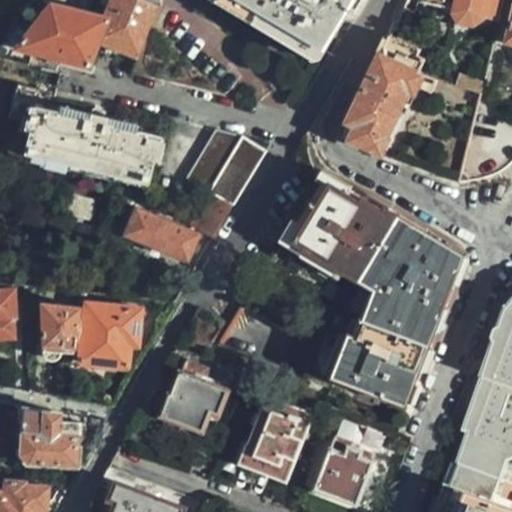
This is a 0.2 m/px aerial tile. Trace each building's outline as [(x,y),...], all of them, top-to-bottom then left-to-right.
[(156,8),(138,0),(110,0),(101,24),(49,3),(17,49),(87,65),(97,41),(138,58),(156,8)] [(227,0),(322,55),(355,0),(227,0)] [(498,22),(503,0),(424,0),(424,2),(456,9),(456,13),(461,22),(474,25),(484,21),(485,18),(498,22)] [(407,29),(396,24),(348,131),(347,134),(348,137),(349,139),(351,141),(353,143),(385,155),(390,140),(386,139),(407,89),(416,86),(431,93),(437,82),(423,75),(427,58),(421,56),(428,34),(408,25),(407,29)] [(458,90),(480,96),(483,86),(461,79),(458,90)] [(153,188),(164,138),(107,123),(108,117),(105,116),(107,113),(96,111),(95,115),(92,114),(91,120),(46,109),(50,92),(16,84),(8,117),(13,119),(13,123),(29,128),(24,155),(153,188)] [(398,160),(439,168),(443,148),(433,146),(440,108),(444,109),(445,104),(410,97),(398,160)] [(509,155),(511,155),(511,120),(487,110),(463,171),(497,184),(509,155)] [(232,206),(266,150),(239,136),(217,130),(188,181),(209,193),(232,206)] [(342,189),(329,182),(316,184),(243,305),(308,343),(288,375),(330,392),(337,376),(402,402),(399,409),(411,412),(427,370),(410,362),(414,355),(430,362),(465,268),(455,242),(450,239),(451,234),(437,227),(436,229),(391,203),(389,206),(346,182),(342,189)] [(215,236),(232,206),(209,193),(196,224),(215,236)] [(135,208),(124,234),(187,260),(199,234),(135,208)] [(14,322),(10,289),(0,289),(0,335),(11,335),(10,322),(14,322)] [(85,309),(76,308),(73,340),(82,340),(79,363),(127,367),(131,347),(137,348),(140,310),(87,304),(85,309)] [(61,352),(71,352),(73,340),(76,308),(40,305),(43,355),(44,357),(48,360),(54,361),(60,355),(61,352)] [(511,306),(506,316),(464,430),(467,431),(455,462),(501,479),(508,458),(511,456),(511,306)] [(410,362),(427,370),(430,362),(414,355),(410,362)] [(220,414),(233,383),(209,374),(211,369),(191,362),(187,373),(184,373),(174,395),(171,394),(162,415),(165,417),(163,425),(179,432),(183,423),(204,432),(213,411),(220,414)] [(289,479),(315,413),(269,395),(243,459),(289,479)] [(60,420),(61,412),(23,406),(18,447),(24,456),(72,463),(75,440),(81,440),(85,436),(87,428),(83,423),(60,420)] [(358,419),(334,409),(328,423),(353,432),(358,419)] [(360,505),(377,463),(370,460),(372,456),(350,447),(352,443),(338,437),(317,488),(360,505)] [(455,462),(452,461),(445,482),(448,483),(436,511),(499,511),(504,499),(511,501),(511,482),(501,479),(455,462)] [(185,511),(187,509),(121,482),(114,501),(121,503),(117,511),(185,511)] [(43,511),(44,510),(46,510),(47,500),(46,489),(37,487),(29,488),(21,487),(21,485),(4,484),(3,499),(0,499),(0,511),(43,511)] [(46,510),(55,510),(60,501),(47,500),(46,510)]
